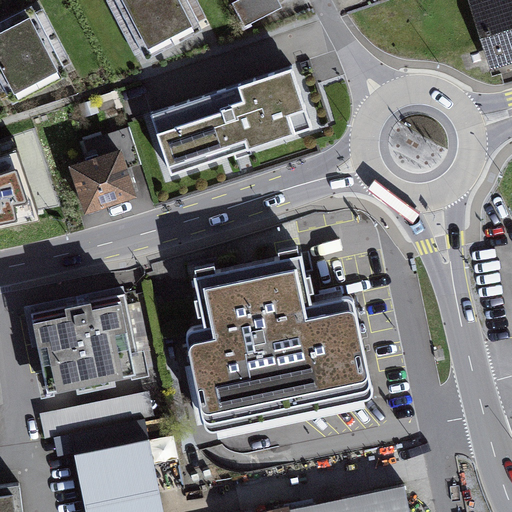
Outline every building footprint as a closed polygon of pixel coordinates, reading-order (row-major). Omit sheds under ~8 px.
[(151,0),(117,0),(149,65),(177,51),(151,0)] [(186,0),(151,0),(177,51),(205,37),(186,0)] [(283,15),(275,0),(251,0),(234,8),(246,33),(283,15)] [(511,0),(470,0),(469,0),(491,69),(511,62),(511,0)] [(37,12),(0,30),(0,77),(16,110),(72,83),(37,12)] [(298,73),(151,119),(172,183),(319,137),(298,73)] [(16,152),(0,157),(0,228),(39,221),(16,152)] [(127,155),(73,172),(87,217),(141,201),(127,155)] [(214,438),(378,405),(381,399),(363,307),(357,303),(321,310),(310,254),(287,258),(288,268),(224,281),(222,271),(201,276),(213,332),(191,336),(188,341),(206,434),(214,438)] [(140,297),(36,318),(52,399),(157,377),(140,297)] [(169,511),(155,445),(80,460),(90,511),(169,511)] [(16,511),(14,493),(0,494),(0,511),(16,511)] [(409,511),(406,493),(311,511),(409,511)]
